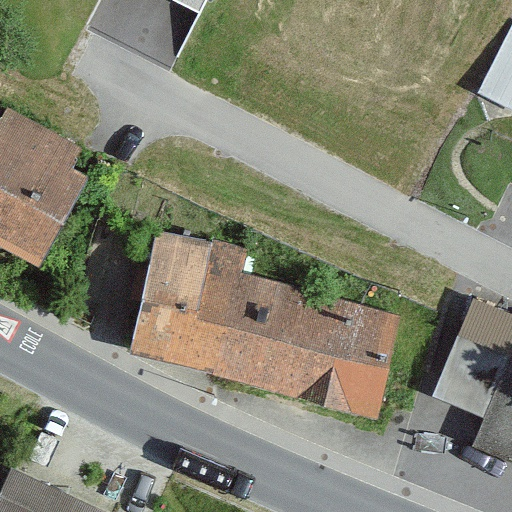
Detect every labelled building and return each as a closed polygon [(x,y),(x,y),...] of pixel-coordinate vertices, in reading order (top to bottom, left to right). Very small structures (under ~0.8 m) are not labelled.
[(511,17),(483,82),(511,95),(511,17)] [(82,158),(0,108),(0,245),(24,258),(82,158)] [(157,232),(129,353),(378,419),(399,315),(242,273),(248,249),(157,232)] [(511,315),(466,294),(433,395),(491,415),(486,440),(511,452),(511,315)] [(73,511),(0,481),(0,511),(73,511)]
